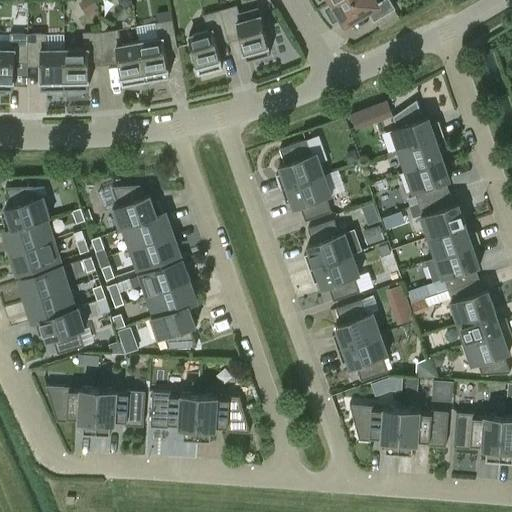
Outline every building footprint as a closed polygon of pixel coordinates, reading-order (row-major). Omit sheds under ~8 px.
[(92,0),(83,0),(80,2),(86,13),(96,7),(92,0)] [(333,0),(331,1),(344,23),(366,10),(373,21),(393,9),(388,0),(333,0)] [(220,9),(228,37),(240,33),(247,58),(251,57),(252,62),(268,57),(266,52),(270,51),(260,15),(241,20),(237,4),(220,9)] [(216,40),(228,37),(220,9),(203,14),(208,29),(189,35),(199,71),(203,70),(205,75),(220,71),(218,66),(223,64),(216,40)] [(139,41),(147,85),(152,84),(156,83),(158,82),(162,80),(166,78),(166,75),(169,74),(165,49),(177,47),(172,18),(155,21),(158,38),(139,41)] [(118,28),(101,31),(103,60),(118,57),(123,82),(126,82),(127,85),(131,86),(136,86),(140,86),(147,85),(139,41),(121,44),(118,28)] [(83,48),(65,48),(65,93),(68,93),(72,93),(77,92),(81,91),(85,89),(85,86),(89,85),(88,60),(103,60),(101,31),(83,31),(83,48)] [(10,48),(0,48),(0,92),(1,92),(5,91),(10,90),(10,86),(14,86),(14,61),(27,61),(28,32),(10,32),(10,48)] [(45,32),(28,32),(27,61),(41,61),(41,86),(45,86),(45,90),(49,91),(54,92),(58,93),(63,93),(65,93),(65,48),(45,49),(45,32)] [(397,126),(391,128),(398,149),(446,134),(441,119),(433,122),(431,115),(423,117),(416,99),(393,115),(397,126)] [(366,107),(351,113),(356,128),(372,122),(366,107)] [(398,149),(405,170),(445,157),(442,147),(449,145),(446,134),(398,149)] [(276,173),(281,187),(324,172),(317,151),(311,153),(306,138),(280,147),(285,162),(279,164),(282,171),(276,173)] [(348,151),(346,156),(348,162),(358,159),(354,149),(348,151)] [(414,190),(418,202),(445,193),(441,182),(452,178),(445,157),(405,170),(413,191),(414,190)] [(324,172),(281,187),(286,202),(292,200),(294,206),(300,204),(305,220),(331,210),(326,195),(332,193),(324,172)] [(112,206),(120,227),(163,212),(158,198),(152,200),(150,193),(144,195),(140,183),(111,185),(118,204),(112,206)] [(6,230),(50,216),(43,194),(37,196),(34,185),(5,186),(11,205),(5,206),(7,213),(2,215),(6,230)] [(420,214),(428,236),(467,222),(460,201),(449,205),(445,193),(418,202),(422,214),(420,214)] [(377,199),(364,203),(370,222),(383,218),(377,199)] [(85,219),(80,207),(72,210),(76,222),(85,219)] [(163,212),(120,227),(120,228),(126,226),(133,246),(170,233),(163,212)] [(6,230),(13,250),(51,238),(44,218),(50,216),(6,230)] [(310,251),(304,253),(309,267),(352,252),(361,249),(354,228),(345,231),(339,233),(334,218),(307,227),(313,242),(307,244),(310,251)] [(428,236),(435,256),(481,240),(478,229),(470,232),(467,222),(428,236)] [(378,225),(365,230),(370,242),(383,238),(378,225)] [(170,233),(133,246),(140,267),(178,254),(170,233)] [(91,238),(96,250),(104,247),(100,235),(91,238)] [(80,252),(89,249),(85,237),(76,240),(80,252)] [(58,260),(51,238),(13,250),(20,272),(58,260)] [(387,243),(378,246),(381,256),(390,252),(387,243)] [(435,256),(426,259),(433,280),(442,277),(444,277),(448,288),(474,280),(470,268),(475,266),(481,264),(474,244),(474,243),(435,256)] [(352,252),(309,267),(314,282),(320,280),(322,286),(328,285),(333,300),(359,290),(354,275),(360,273),(352,252)] [(87,271),(96,268),(91,255),(83,258),(87,271)] [(142,273),(130,278),(133,286),(145,281),(149,294),(187,281),(180,259),(142,273)] [(106,279),(115,276),(110,264),(102,267),(106,279)] [(28,299),(66,287),(59,266),(22,278),(28,299)] [(493,279),(496,290),(502,289),(507,308),(511,306),(511,282),(510,275),(493,279)] [(450,301),(457,322),(496,309),(489,288),(477,291),(474,280),(448,288),(452,300),(450,301)] [(187,281),(149,294),(156,314),(151,316),(194,301),(187,281)] [(116,282),(108,285),(115,305),(124,303),(119,291),(116,282)] [(97,299),(106,296),(101,284),(93,287),(97,299)] [(28,299),(35,320),(78,306),(78,305),(72,307),(66,287),(28,299)] [(332,333),(337,347),(380,332),(373,311),(367,313),(362,297),(336,307),(341,322),(335,324),(338,331),(332,333)] [(194,301),(151,316),(158,337),(164,335),(168,347),(197,345),(190,326),(196,324),(194,317),(199,315),(194,301)] [(412,318),(407,304),(394,308),(399,322),(412,318)] [(85,327),(78,306),(35,320),(39,334),(45,332),(47,339),(53,337),(58,353),(84,344),(79,329),(85,327)] [(457,322),(464,342),(510,327),(506,316),(499,318),(496,309),(457,322)] [(121,312),(112,315),(117,327),(125,324),(121,312)] [(511,342),(511,332),(510,327),(464,342),(472,364),(477,362),(481,373),(510,371),(504,353),(510,351),(507,344),(511,342)] [(380,332),(337,347),(342,362),(348,360),(350,366),(356,364),(361,379),(388,370),(382,355),(388,353),(380,332)] [(442,352),(433,356),(436,365),(441,363),(444,358),(442,352)] [(405,377),(404,391),(417,392),(418,377),(405,377)] [(83,434),(96,434),(99,387),(81,386),(81,390),(71,389),(71,385),(46,384),(57,419),(69,420),(69,416),(79,417),(78,420),(83,421),(83,434)] [(99,387),(96,434),(110,435),(111,422),(116,423),(116,419),(125,420),(125,423),(144,424),(146,390),(127,389),(127,392),(117,392),(118,388),(99,387)] [(183,439),(197,440),(200,393),(181,392),(181,395),(171,395),(171,391),(153,390),(151,425),(169,426),(169,422),(179,423),(179,426),(184,427),(183,439)] [(200,393),(197,440),(211,441),(212,428),(216,428),(216,425),(227,426),(227,429),(250,430),(240,395),(228,394),(228,398),(218,397),(218,394),(200,393)] [(385,453),(399,454),(402,406),(384,405),(384,408),(374,407),(375,404),(350,402),(360,438),(372,439),(372,435),(381,436),(381,439),(386,440),(385,453)] [(457,410),(454,445),(472,446),(472,443),(482,443),(482,447),(487,447),(486,460),(499,461),(503,414),(503,402),(497,402),(496,413),(485,412),(485,416),(474,415),(475,412),(457,410)] [(402,406),(399,454),(413,455),(414,442),(418,442),(418,439),(428,439),(428,443),(446,444),(449,410),(430,408),(430,412),(421,411),(421,407),(402,406)] [(511,414),(503,414),(499,461),(511,462),(511,414)]
